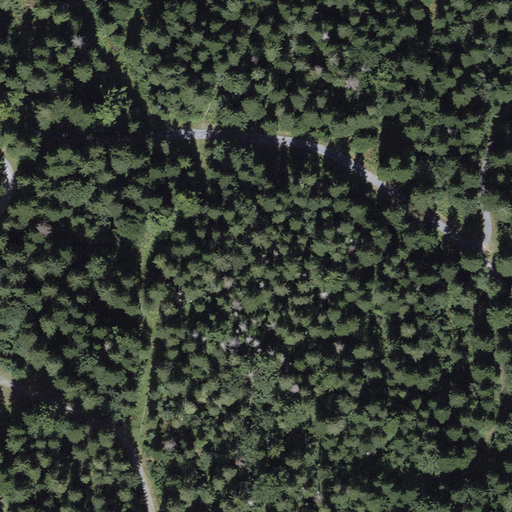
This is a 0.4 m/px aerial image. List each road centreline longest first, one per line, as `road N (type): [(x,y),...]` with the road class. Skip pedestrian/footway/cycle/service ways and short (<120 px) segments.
road 1 (track): [(0,123),(72,138),(195,133),(292,142),(346,162),(455,237)]
road 2 (track): [(485,262),(485,166),(511,101)]
